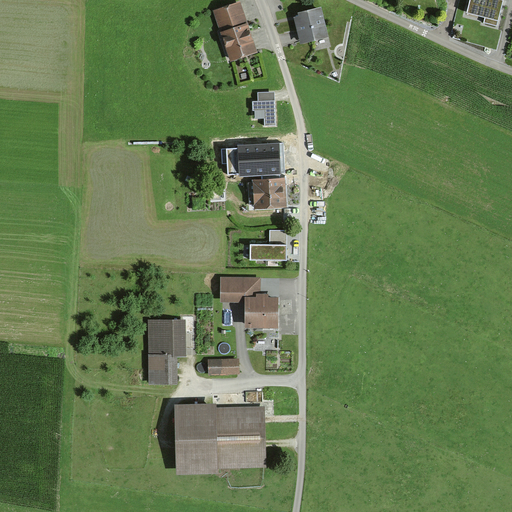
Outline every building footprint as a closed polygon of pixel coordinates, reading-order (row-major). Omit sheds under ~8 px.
[(504,4),(490,0),(470,0),(466,16),(485,21),(484,24),(497,28),(504,4)] [(240,6),(215,14),(231,62),(256,54),(240,6)] [(322,9),(297,15),(304,44),(328,38),(322,9)] [(275,90),(258,90),(258,100),(252,100),(252,117),(264,116),(264,126),(276,125),(275,90)] [(289,179),(289,151),(226,152),(227,183),(253,183),(254,209),(286,208),(285,179),(289,179)] [(270,241),(251,241),(251,257),(288,256),(287,229),(270,229),(270,241)] [(264,280),(224,280),(224,302),(247,302),(247,329),(280,329),(280,299),(264,299),(264,280)] [(186,320),(150,321),(152,387),(178,386),(177,356),(188,356),(186,320)] [(239,362),(209,362),(209,375),(239,375),(239,362)] [(266,467),(265,409),(177,411),(178,468),(266,467)]
